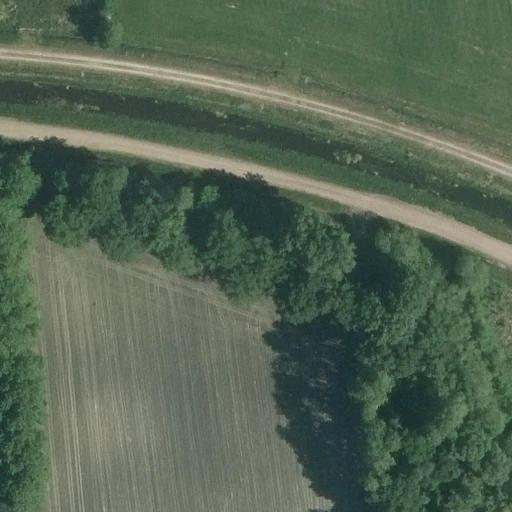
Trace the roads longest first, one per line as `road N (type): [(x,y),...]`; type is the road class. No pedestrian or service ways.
road 1 (track): [(0,129),(296,181),(423,219),(511,258)]
road 2 (track): [(0,54),(251,91),(381,124),(511,172)]
